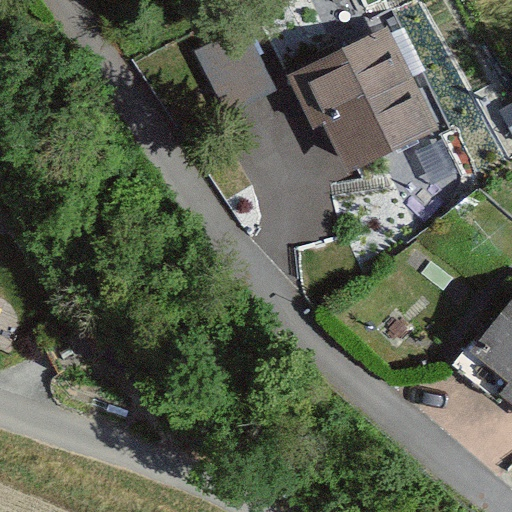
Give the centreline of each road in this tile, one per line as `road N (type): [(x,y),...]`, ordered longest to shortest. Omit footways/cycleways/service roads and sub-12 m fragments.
road 1 (residential): [(71,0),(280,316),(505,511)]
road 2 (residential): [(0,407),(232,487),(269,511)]
